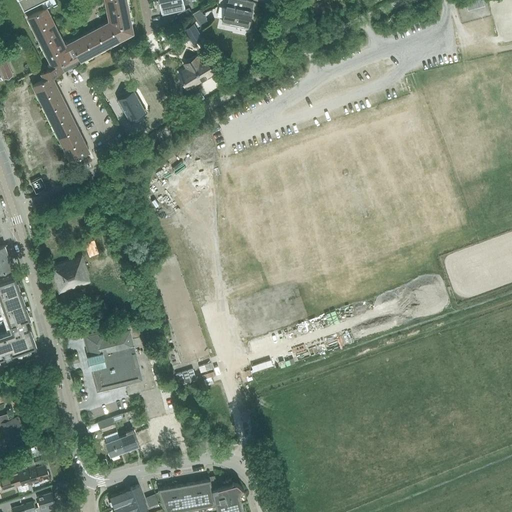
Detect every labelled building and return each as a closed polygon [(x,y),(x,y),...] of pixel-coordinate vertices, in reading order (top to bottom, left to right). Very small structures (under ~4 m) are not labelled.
[(19,0),(24,9),(42,0),(19,0)] [(29,16),(27,17),(31,24),(52,67),(41,72),(44,79),(33,85),(70,160),(79,156),(87,152),(90,151),(56,83),(52,76),(60,72),(63,70),(64,71),(69,69),(68,68),(76,64),(80,62),(80,61),(133,32),(132,25),(126,0),(107,0),(112,19),(102,24),(65,44),(55,24),(48,9),(47,7),(29,16)] [(159,0),(162,13),(184,8),(184,4),(189,3),(188,0),(159,0)] [(219,7),(217,16),(223,18),(222,22),(233,24),(236,25),(236,26),(248,29),(249,24),(252,9),(253,2),(242,0),(228,0),(228,4),(226,3),(225,8),(219,7)] [(464,0),(467,10),(484,6),(482,0),(464,0)] [(193,12),(190,6),(178,13),(181,18),(193,12)] [(192,14),(201,27),(209,23),(206,18),(207,18),(204,14),(203,14),(200,9),(192,14)] [(194,23),(169,38),(175,48),(190,39),(193,44),(203,38),(194,23)] [(2,49),(4,54),(16,47),(14,42),(2,49)] [(187,68),(184,70),(192,85),(201,80),(206,77),(213,72),(204,58),(199,61),(196,57),(185,64),(187,68)] [(0,61),(0,80),(12,75),(6,59),(0,61)] [(134,87),(116,97),(129,120),(147,110),(134,87)] [(85,244),(89,256),(96,254),(92,241),(85,244)] [(0,272),(13,268),(5,245),(0,246),(0,272)] [(50,266),(59,293),(90,282),(87,274),(89,274),(82,255),(50,266)] [(109,270),(114,285),(127,280),(122,265),(109,270)] [(0,357),(36,345),(27,319),(30,317),(15,274),(0,279),(0,296),(12,331),(0,335),(0,357)] [(103,333),(84,337),(89,357),(86,358),(90,371),(92,371),(98,393),(125,386),(127,396),(141,393),(146,391),(155,389),(148,361),(144,362),(139,339),(142,339),(139,325),(126,328),(127,332),(118,334),(117,330),(107,332),(108,337),(104,338),(103,333)] [(193,368),(176,374),(179,385),(196,380),(193,368)] [(122,413),(112,417),(114,422),(123,418),(122,413)] [(151,428),(135,434),(139,445),(142,452),(172,441),(170,435),(175,433),(182,430),(177,415),(163,420),(164,423),(154,427),(152,418),(149,419),(151,428)] [(11,420),(1,423),(7,440),(1,442),(4,450),(10,448),(26,443),(17,417),(11,420)] [(114,422),(112,417),(97,422),(100,429),(114,423),(114,422)] [(126,433),(120,436),(125,450),(139,445),(135,434),(134,431),(133,429),(126,431),(126,433)] [(125,450),(120,436),(105,441),(111,456),(125,450)] [(13,475),(1,480),(4,489),(17,485),(22,483),(22,485),(31,482),(49,477),(45,464),(43,459),(34,462),(35,465),(27,467),(12,472),(13,475)] [(214,501),(212,488),(210,479),(197,481),(203,510),(206,509),(204,503),(214,501)] [(200,510),(203,510),(197,481),(185,483),(189,506),(199,504),(200,510)] [(244,511),(241,499),(246,498),(245,493),(243,488),(240,485),(236,482),(212,488),(214,501),(218,500),(220,511),(244,511)] [(180,511),(180,507),(189,506),(185,483),(173,485),(177,511),(180,511)] [(111,496),(108,497),(111,505),(114,504),(115,508),(113,509),(113,511),(132,511),(135,511),(147,507),(139,484),(126,488),(126,489),(110,495),(111,496)] [(174,511),(177,511),(173,485),(158,488),(166,510),(174,508),(174,511)] [(33,501),(23,504),(12,508),(12,511),(26,511),(36,509),(36,511),(40,511),(56,507),(52,491),(37,496),(40,506),(35,508),(33,501)] [(155,493),(146,496),(149,506),(159,503),(155,493)]
